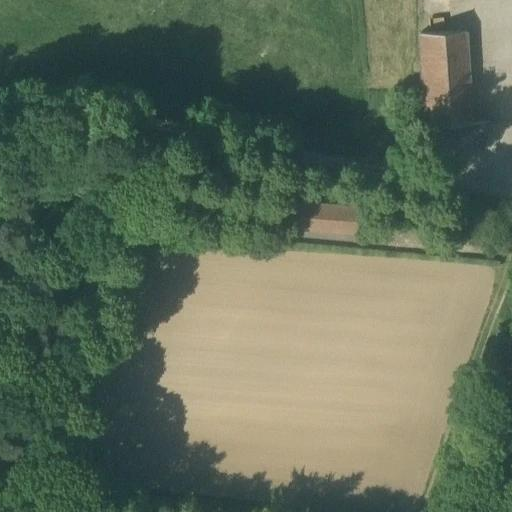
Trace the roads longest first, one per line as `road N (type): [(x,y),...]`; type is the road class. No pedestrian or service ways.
road 1 (track): [(0,142),(123,113),(511,197)]
road 2 (track): [(511,298),(433,511)]
road 3 (unknown): [(507,196),(489,0)]
